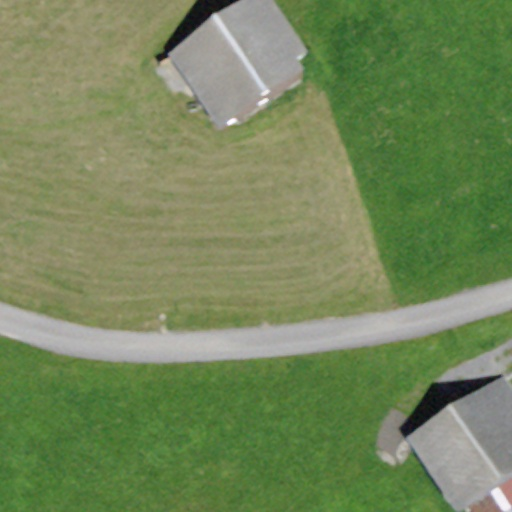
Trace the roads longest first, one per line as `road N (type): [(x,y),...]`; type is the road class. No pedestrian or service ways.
road 1 (unclassified): [(511,296),(168,353),(0,323)]
road 2 (track): [(166,82),(54,123),(0,133)]
